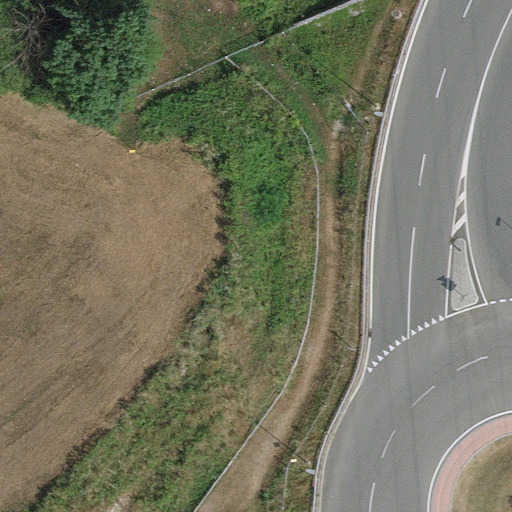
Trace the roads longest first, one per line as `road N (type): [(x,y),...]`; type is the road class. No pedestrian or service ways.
road 1 (secondary): [(474,0),(447,56),(414,204),(403,336),(411,402)]
road 2 (secondary): [(511,267),(496,214),(497,120),(511,84)]
